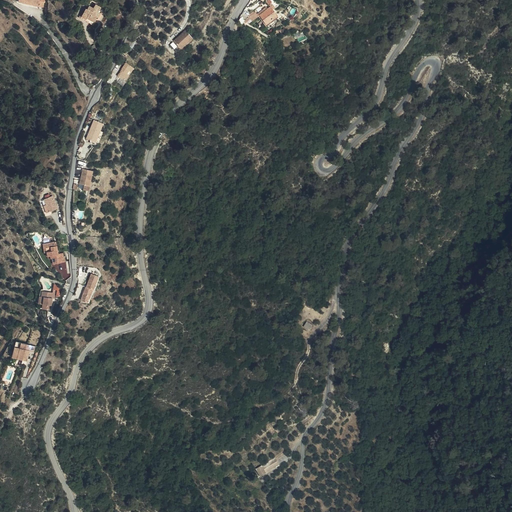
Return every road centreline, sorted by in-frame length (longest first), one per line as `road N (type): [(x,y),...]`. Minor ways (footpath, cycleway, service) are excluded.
road 1 (unclassified): [(288,511),(303,442),(321,413),(341,265),(417,125),(435,68),(422,64),(392,117),(329,170),(317,161),(370,109),(411,30),(417,0)]
road 2 (tertiary): [(242,0),(216,64),(172,111),(148,160),(140,236),(146,315),(83,353),(66,403),(46,431),(73,511)]
road 3 (residential): [(142,0),(79,130),(67,214),(71,288),(29,386)]
